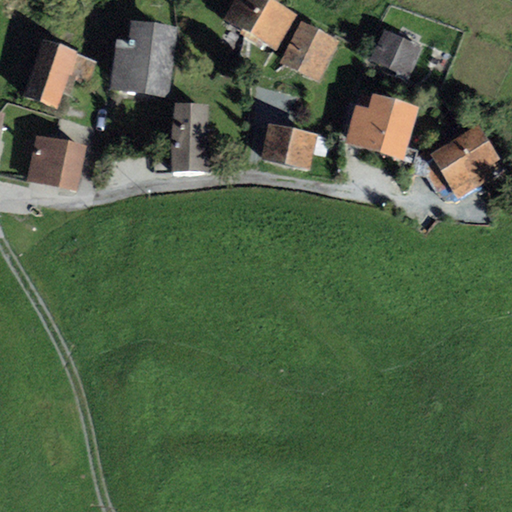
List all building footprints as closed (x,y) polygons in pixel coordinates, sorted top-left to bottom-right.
[(299,14),(274,0),(234,0),(223,19),(278,51),(299,14)] [(179,27),(130,21),(127,40),(117,38),(109,90),(169,99),(179,27)] [(339,40),(301,22),(282,64),(320,81),(339,40)] [(424,47),(384,29),(369,61),(410,79),(424,47)] [(98,61),(43,41),(23,97),(58,109),(69,77),(89,84),(98,61)] [(418,108),(374,94),(369,109),(358,106),(346,143),(402,160),(418,108)] [(209,104),(174,104),(173,170),(208,171),(209,104)] [(506,168),(477,123),(431,154),(428,150),(416,158),(438,192),(449,186),(458,199),(506,168)] [(317,133),(269,124),(262,161),(311,170),(317,133)] [(86,146),(36,136),(28,181),(77,190),(86,146)]
